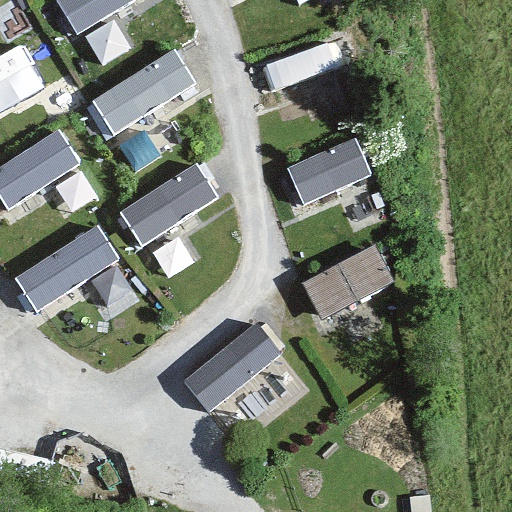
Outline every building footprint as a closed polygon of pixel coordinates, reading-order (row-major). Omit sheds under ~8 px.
[(59,0),(79,29),(123,0),(59,0)] [(0,109),(54,79),(26,31),(0,45),(0,109)] [(302,113),(349,97),(329,36),(282,52),(302,113)] [(175,39),(88,96),(113,133),(200,76),(175,39)] [(0,190),(11,205),(80,152),(54,119),(0,160),(0,190)] [(303,199),(377,171),(361,129),(287,158),(303,199)] [(201,159),(119,196),(137,235),(219,198),(201,159)] [(40,309),(121,254),(95,215),(14,270),(40,309)] [(324,315),(398,275),(377,236),(303,276),(324,315)] [(182,371),(211,407),(285,349),(256,312),(182,371)]
